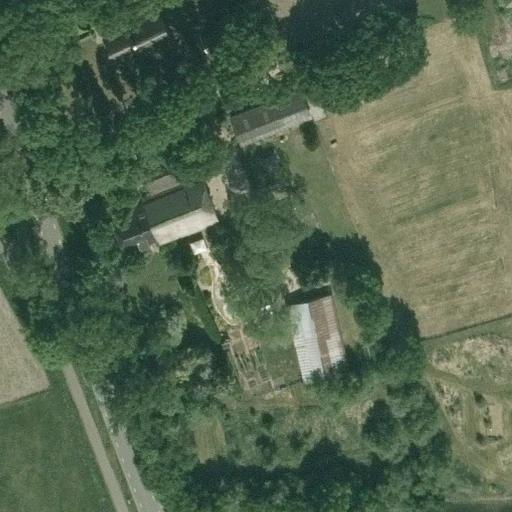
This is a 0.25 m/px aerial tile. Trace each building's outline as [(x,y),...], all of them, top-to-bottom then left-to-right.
[(133,14),(136,20),(105,34),(117,59),(152,43),(155,48),(172,40),(155,4),(133,14)] [(302,88),(233,114),(244,142),(313,116),(302,88)] [(203,177),(203,176),(187,135),(139,154),(153,191),(142,195),(144,200),(110,213),(124,249),(158,236),(160,241),(219,218),(203,177)] [(286,221),(270,226),(280,254),(296,249),(286,221)] [(334,365),(345,363),(332,288),(321,290),(334,365)] [(310,290),(311,306),(323,305),(322,290),(310,290)] [(288,296),(301,374),(321,371),(308,292),(288,296)]
